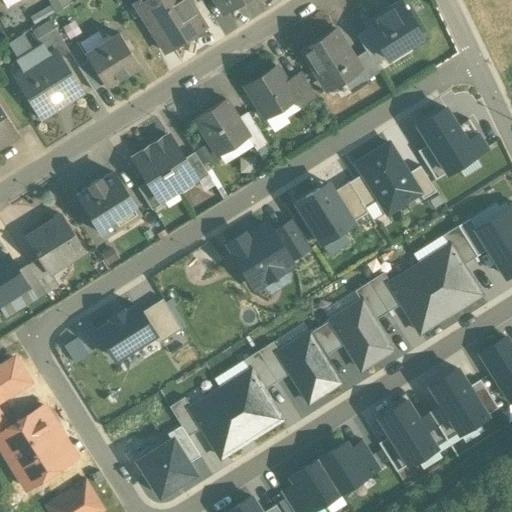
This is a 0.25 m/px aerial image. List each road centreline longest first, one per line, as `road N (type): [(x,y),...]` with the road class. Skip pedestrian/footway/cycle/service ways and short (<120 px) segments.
road 1 (residential): [(477,56),(30,337),(140,511)]
road 2 (residential): [(178,511),(511,302)]
road 3 (residential): [(0,198),(316,0)]
